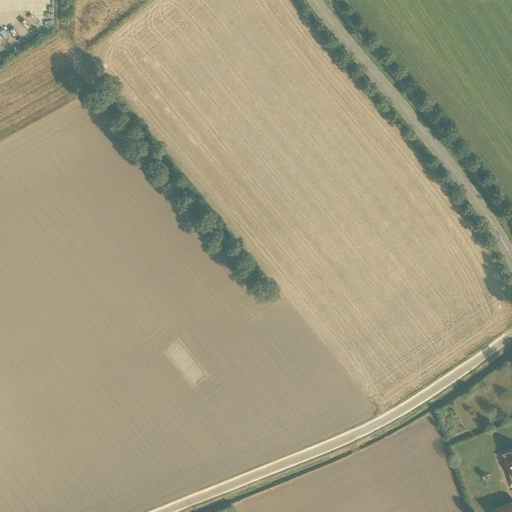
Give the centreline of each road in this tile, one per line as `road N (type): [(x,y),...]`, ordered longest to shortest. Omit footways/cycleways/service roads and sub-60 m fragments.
road 1 (unclassified): [(166,511),(350,438),(511,339)]
road 2 (secondary): [(511,259),(490,214),(314,0)]
